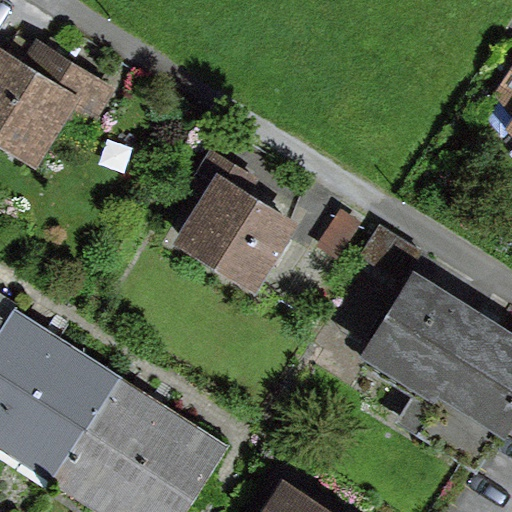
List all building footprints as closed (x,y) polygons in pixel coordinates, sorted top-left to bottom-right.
[(0,134),(34,156),(85,73),(40,45),(25,68),(0,52),(0,134)] [(511,72),(498,94),(511,111),(511,72)] [(212,191),(182,239),(252,282),(290,223),(231,186),(241,171),(213,154),(196,181),(212,191)] [(379,225),(361,254),(401,279),(419,250),(379,225)] [(511,403),(511,340),(415,280),(366,363),(397,383),(405,370),(425,382),(401,419),(474,465),(511,403)] [(0,426),(5,419),(67,459),(120,376),(58,336),(50,349),(7,321),(0,331),(0,426)] [(110,486),(150,511),(182,511),(227,444),(164,404),(155,416),(135,404),(144,391),(120,376),(53,481),(95,509),(110,486)] [(320,511),(286,490),(271,511),(320,511)]
